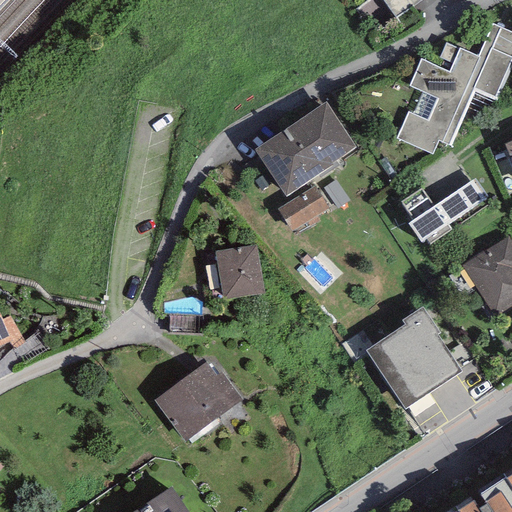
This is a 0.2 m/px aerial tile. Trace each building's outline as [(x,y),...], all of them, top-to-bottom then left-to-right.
[(372,0),(388,20),(413,0),(372,0)] [(400,119),(390,143),(427,159),(444,121),(474,134),(511,47),(511,40),(488,30),(473,63),(454,55),(443,79),(415,67),(405,90),(432,102),(421,128),(400,119)] [(343,153),(314,109),(244,154),(273,198),(343,153)] [(511,143),(496,150),(511,187),(511,143)] [(422,189),(400,204),(413,224),(408,226),(421,245),(426,242),(429,245),(450,231),(447,228),(487,201),(473,180),(434,206),(422,189)] [(305,193),(270,214),(283,236),(318,214),(305,193)] [(511,255),(504,241),(453,270),(484,324),(511,308),(511,255)] [(249,251),(207,256),(213,304),(254,299),(249,251)] [(405,325),(366,350),(405,408),(462,371),(437,334),(439,332),(423,307),(402,321),(405,325)] [(0,313),(0,351),(16,343),(0,313)] [(211,381),(201,367),(149,406),(180,448),(238,405),(218,378),(211,381)] [(511,511),(511,472),(453,511),(511,511)] [(181,511),(168,493),(139,511),(181,511)]
